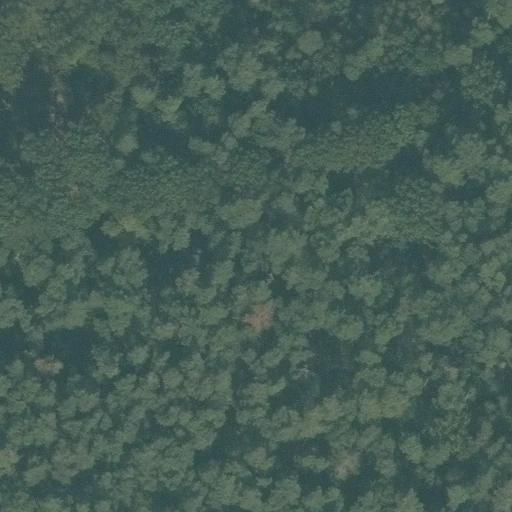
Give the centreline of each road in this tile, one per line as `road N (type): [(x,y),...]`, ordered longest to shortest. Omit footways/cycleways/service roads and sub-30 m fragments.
road 1 (track): [(72,211),(388,145),(511,85)]
road 2 (track): [(156,0),(87,150),(72,211)]
